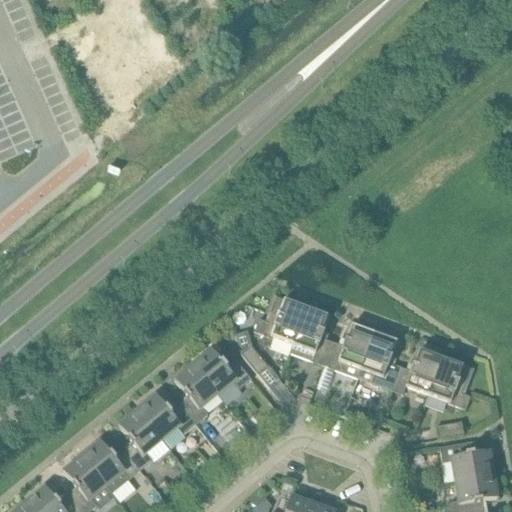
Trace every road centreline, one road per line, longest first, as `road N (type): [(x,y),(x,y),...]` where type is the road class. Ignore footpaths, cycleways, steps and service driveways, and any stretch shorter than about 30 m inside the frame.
road 1 (tertiary): [(0,354),(180,202),(367,20)]
road 2 (tertiary): [(367,20),(292,69),(0,315)]
road 3 (residential): [(381,511),(366,461),(298,437),(204,511)]
